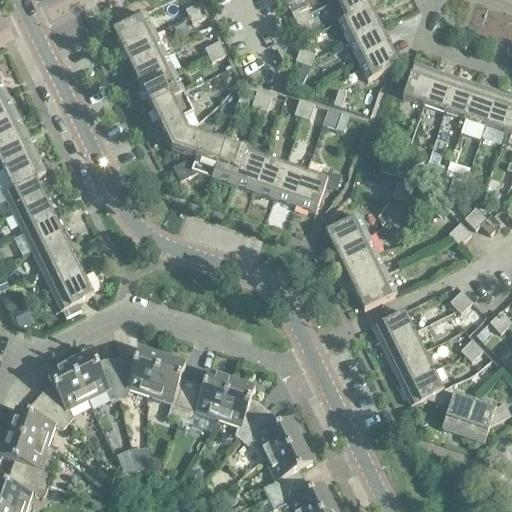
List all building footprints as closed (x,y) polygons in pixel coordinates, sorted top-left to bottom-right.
[(348,22),(371,11),(380,6),(377,0),(343,0),(338,3),(347,21),(348,22)] [(204,13),(200,6),(186,13),(189,20),(204,13)] [(306,9),(291,16),(295,23),(309,16),(306,9)] [(347,21),(338,25),(348,45),(380,29),(371,11),(348,22),(347,21)] [(189,20),(193,27),(207,20),(204,13),(189,20)] [(298,30),(313,23),(309,16),(295,23),(298,30)] [(145,17),(112,33),(122,53),(155,37),(145,17)] [(348,45),(358,65),(390,49),(380,29),(348,45)] [(122,53),(132,72),(164,56),(155,37),(122,53)] [(222,52),(219,45),(205,52),(208,59),(222,52)] [(367,85),(400,69),(390,49),(358,65),(367,85)] [(313,62),(316,55),(301,50),(298,57),(313,62)] [(212,66),(226,59),(222,52),(208,59),(212,66)] [(132,72),(141,92),(174,76),(164,56),(132,72)] [(298,57),(295,65),(311,70),(313,62),(298,57)] [(414,67),(402,101),(423,108),(435,74),(414,67)] [(227,73),(220,77),(223,83),(230,80),(227,73)] [(455,81),(435,74),(423,108),(444,116),(455,81)] [(151,112),(163,106),(184,96),(174,76),(141,92),(151,112)] [(476,88),(455,81),(444,116),(464,123),(476,88)] [(497,95),(476,88),(464,123),(485,130),(497,95)] [(264,98),(257,95),(252,110),(259,113),(264,98)] [(342,112),(347,97),(340,95),(335,109),(342,112)] [(511,118),(511,100),(497,95),(485,130),(506,137),(511,118)] [(172,154),(183,158),(196,162),(194,168),(185,165),(173,171),(180,185),(198,177),(212,182),(218,164),(224,147),(188,135),(182,121),(193,115),(184,96),(163,106),(151,112),(172,154)] [(0,125),(16,118),(7,98),(0,101),(0,125)] [(267,115),(272,100),(264,98),(259,113),(267,115)] [(307,105),(300,103),(295,118),(302,120),(307,105)] [(310,123),(315,108),(307,105),(302,120),(310,123)] [(344,134),(349,119),(343,117),(337,132),(344,134)] [(0,149),(26,137),(16,118),(0,125),(0,149)] [(0,167),(3,173),(35,157),(26,137),(0,149),(0,167)] [(224,147),(218,164),(212,182),(233,189),(244,154),(224,147)] [(425,153),(414,157),(417,167),(428,163),(425,153)] [(265,161),(244,154),(233,189),(253,196),(265,161)] [(36,182),(45,177),(35,157),(3,173),(12,192),(36,182)] [(274,203),(286,168),(265,161),(253,196),(274,203)] [(399,164),(393,179),(401,182),(406,167),(399,164)] [(426,174),(420,189),(430,192),(437,195),(439,195),(444,180),(448,171),(430,165),(427,174),(426,174)] [(408,185),(414,169),(406,167),(401,182),(408,185)] [(295,210),(307,175),(286,168),(274,203),(295,210)] [(295,210),(316,217),(328,182),(307,175),(295,210)] [(444,180),(439,195),(449,199),(456,201),(459,202),(460,199),(464,187),(444,180)] [(36,182),(12,192),(3,197),(13,217),(46,201),(36,182)] [(396,185),(391,201),(398,203),(404,188),(396,185)] [(464,187),(460,199),(470,203),(474,191),(464,187)] [(406,206),(411,191),(404,188),(398,203),(406,206)] [(46,201),(13,217),(23,237),(56,221),(46,201)] [(476,211),(464,223),(470,228),(481,217),(476,211)] [(475,234),(480,229),(487,223),(481,217),(470,228),(475,234)] [(358,219),(325,235),(335,255),(367,239),(358,219)] [(490,239),(501,228),(491,219),(487,223),(480,229),(490,239)] [(56,221),(23,237),(33,256),(65,240),(56,221)] [(465,233),(460,227),(448,238),(454,244),(465,233)] [(454,244),(460,250),(471,238),(465,233),(454,244)] [(377,259),(367,239),(335,255),(345,275),(377,259)] [(65,240),(33,256),(42,276),(75,259),(65,240)] [(42,276),(52,295),(84,279),(75,259),(42,276)] [(387,278),(377,259),(345,275),(354,294),(387,278)] [(354,294),(363,311),(364,314),(397,298),(387,278),(354,294)] [(52,295),(61,315),(94,298),(84,279),(52,295)] [(467,301),(461,295),(450,306),(455,312),(467,301)] [(10,299),(2,303),(8,315),(16,311),(10,299)] [(455,312),(461,318),(472,307),(467,301),(455,312)] [(372,331),(382,351),(414,335),(405,315),(372,331)] [(506,332),(511,327),(501,315),(495,321),(506,332)] [(495,321),(489,326),(500,338),(506,332),(495,321)] [(424,354),(414,335),(382,351),(392,370),(424,354)] [(459,355),(465,361),(476,350),(471,344),(459,355)] [(476,350),(465,361),(470,367),(482,356),(476,350)] [(162,360),(139,353),(127,387),(124,386),(117,386),(118,402),(126,402),(130,392),(149,399),(162,360)] [(434,374),(424,354),(392,370),(401,390),(434,374)] [(117,386),(117,374),(105,375),(102,376),(92,356),(68,367),(87,403),(106,394),(111,403),(118,402),(117,386)] [(187,395),(177,392),(185,368),(162,360),(149,399),(172,407),(168,420),(178,424),(187,395)] [(69,412),(87,403),(68,367),(47,377),(58,398),(54,400),(46,408),(56,416),(55,417),(67,428),(73,421),(69,412)] [(401,390),(411,410),(426,403),(444,394),(434,374),(401,390)] [(231,384),(208,376),(200,399),(187,395),(178,424),(191,428),(196,415),(218,422),(231,384)] [(243,426),(255,392),(231,384),(218,422),(238,429),(235,438),(240,443),(251,431),(247,427),(243,426)] [(426,403),(449,410),(441,431),(463,439),(475,405),(444,394),(426,403)] [(463,439),(484,446),(489,431),(511,420),(505,407),(496,412),(475,405),(463,439)] [(51,425),(16,413),(8,437),(46,450),(53,430),(62,433),(67,428),(55,417),(52,421),(51,425)] [(301,445),(291,423),(258,439),(256,436),(251,431),(240,443),(247,449),(256,445),(265,464),(301,445)] [(48,489),(52,477),(50,476),(58,454),(46,450),(8,437),(0,460),(24,467),(20,479),(48,489)] [(290,478),(312,467),(301,445),(265,464),(276,485),(263,491),(269,503),(296,489),(290,478)] [(20,479),(16,490),(0,484),(0,511),(2,511),(25,511),(31,496),(44,500),(48,489),(20,479)] [(296,489),(269,503),(273,511),(276,511),(277,511),(331,511),(334,511),(323,489),(301,500),(296,489)]
